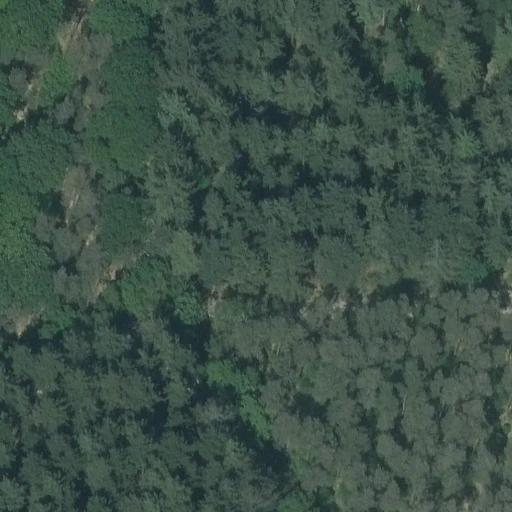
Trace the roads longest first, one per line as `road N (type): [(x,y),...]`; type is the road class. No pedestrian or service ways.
road 1 (track): [(0,383),(169,320),(511,307)]
road 2 (track): [(150,0),(137,333)]
road 3 (track): [(321,511),(229,323)]
